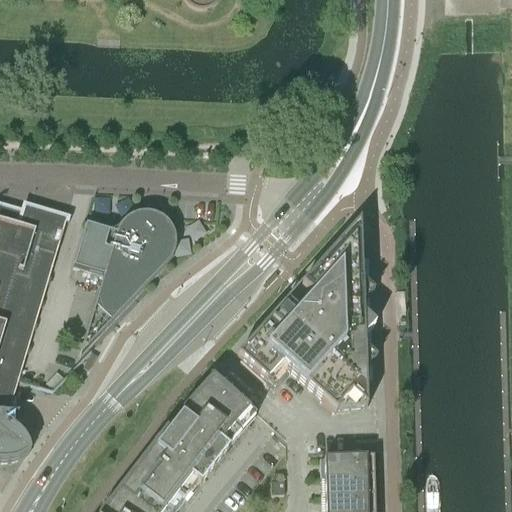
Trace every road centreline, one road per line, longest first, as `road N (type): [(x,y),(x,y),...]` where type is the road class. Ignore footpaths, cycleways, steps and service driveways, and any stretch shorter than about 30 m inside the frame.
road 1 (secondary): [(31,511),(76,441),(307,203)]
road 2 (unclassified): [(307,203),(253,186),(0,174)]
road 3 (secondary): [(307,203),(348,145),(376,77),(387,0)]
